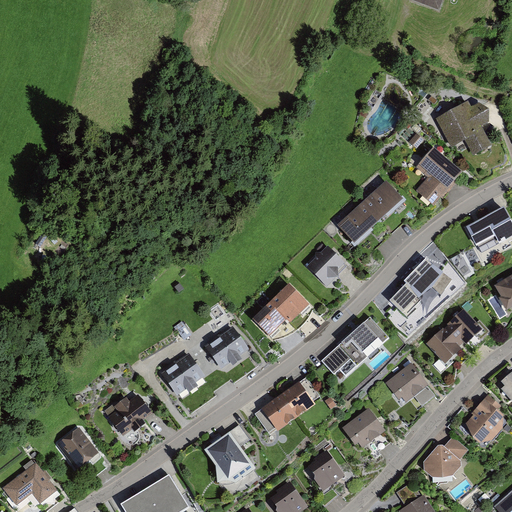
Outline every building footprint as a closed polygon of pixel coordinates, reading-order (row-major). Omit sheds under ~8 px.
[(409,0),(409,1),(440,12),(444,0),(409,0)] [(465,104),(435,117),(448,147),(464,140),(470,152),(485,146),(477,128),(485,124),(477,106),(468,110),(465,104)] [(416,192),(434,209),(448,194),(454,186),(463,177),(434,150),(417,169),(428,179),(416,192)] [(386,184),(361,206),(379,226),(404,203),(386,184)] [(355,248),(379,226),(361,206),(337,228),(355,248)] [(499,209),(461,227),(470,247),(488,239),(491,245),(511,236),(499,209)] [(323,247),(302,267),(320,285),(341,266),(323,247)] [(420,259),(382,301),(392,312),(410,296),(424,290),(434,296),(447,281),(420,259)] [(507,310),(511,307),(511,274),(495,285),(501,296),(499,298),(507,310)] [(282,285),(246,316),(262,335),(281,319),(283,322),(301,307),(282,285)] [(459,311),(421,343),(438,362),(476,331),(459,311)] [(367,318),(318,358),(337,381),(386,341),(367,318)] [(229,329),(201,345),(215,368),(243,352),(229,329)] [(186,353),(156,373),(171,396),(201,377),(186,353)] [(409,364),(381,382),(394,401),(397,399),(400,402),(423,386),(409,364)] [(508,373),(496,383),(500,387),(496,390),(511,409),(511,408),(511,374),(510,376),(508,373)] [(293,384),(249,414),(263,433),(268,430),(270,432),(308,406),(293,384)] [(134,397),(105,416),(119,437),(148,418),(134,397)] [(497,408),(484,398),(461,425),(473,443),(489,441),(499,430),(498,418),(493,414),(497,408)] [(366,410),(339,428),(350,445),(354,443),(357,448),(381,433),(366,410)] [(240,425),(230,432),(241,447),(251,440),(240,425)] [(99,455),(80,429),(62,443),(57,446),(77,472),(82,469),(99,455)] [(222,481),(229,481),(236,483),(256,468),(241,447),(230,432),(205,450),(216,466),(218,483),(220,482),(222,481)] [(449,437),(439,448),(435,446),(431,448),(419,464),(420,473),(427,480),(446,477),(456,466),(454,462),(463,452),(449,437)] [(339,476),(323,454),(302,469),(318,491),(339,476)] [(58,495),(36,465),(2,490),(17,509),(32,497),(41,508),(58,495)] [(170,474),(121,504),(125,511),(182,511),(190,507),(170,474)] [(406,485),(395,492),(403,506),(396,511),(430,511),(421,495),(415,499),(406,485)] [(285,486),(265,500),(274,511),(295,511),(301,508),(285,486)] [(511,511),(511,490),(493,505),(498,511),(511,511)]
